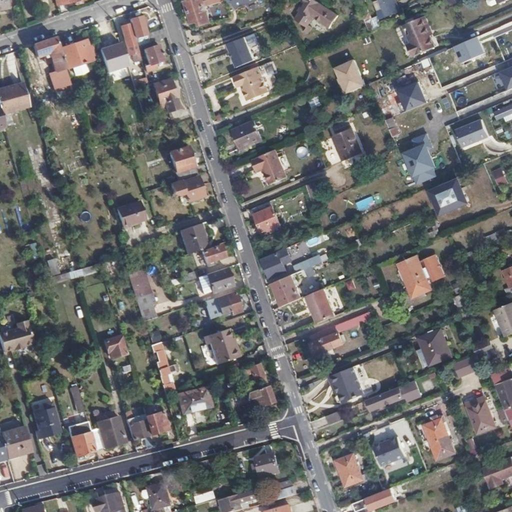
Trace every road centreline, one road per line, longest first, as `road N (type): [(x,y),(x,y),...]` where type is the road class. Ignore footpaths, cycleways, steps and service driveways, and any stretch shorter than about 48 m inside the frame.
road 1 (residential): [(165,0),(301,419)]
road 2 (residential): [(0,499),(301,419)]
road 3 (unknown): [(310,444),(343,441),(482,387)]
road 4 (residential): [(0,46),(140,0)]
